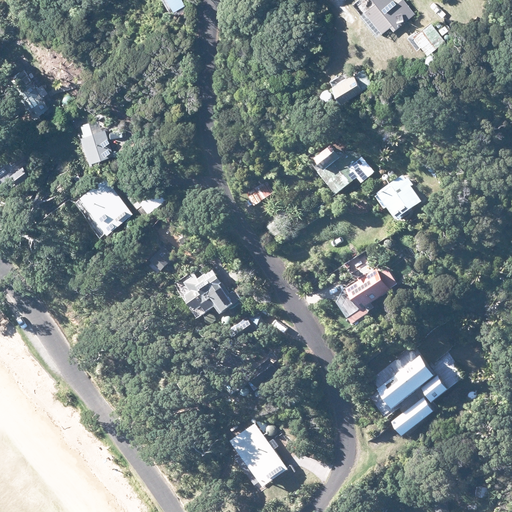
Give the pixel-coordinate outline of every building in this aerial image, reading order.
[(165,0),(163,1),(170,14),(185,6),(181,0),(165,0)] [(371,0),(373,1),(361,10),(379,32),(387,25),(391,30),(413,12),(403,0),(371,0)] [(426,54),(444,40),(431,23),(413,37),(426,54)] [(353,75),(330,85),(338,102),(360,90),(360,89),(371,84),(364,70),(353,75)] [(13,81),(38,117),(52,108),(27,71),(13,81)] [(103,119),(85,125),(88,137),(85,138),(94,164),(118,157),(109,130),(106,131),(103,119)] [(330,146),(312,160),(321,171),(317,174),(333,195),(355,178),(359,184),(374,172),(357,150),(342,162),(330,146)] [(21,184),(33,175),(27,167),(15,175),(21,184)] [(78,178),(82,184),(95,174),(91,168),(78,178)] [(402,176),(375,194),(393,220),(419,202),(402,176)] [(86,197),(112,233),(138,213),(111,178),(86,197)] [(265,198),(272,193),(266,182),(246,195),(253,206),(262,201),(264,205),(268,203),(265,198)] [(285,188),(294,199),(301,194),(292,182),(285,188)] [(152,213),(171,199),(162,188),(143,202),(152,213)] [(302,259),(315,252),(311,244),(297,251),(302,259)] [(374,271),(344,291),(358,312),(388,291),(386,287),(396,281),(387,268),(377,275),(374,271)] [(196,278),(189,284),(192,288),(189,291),(193,296),(192,297),(195,301),(194,302),(200,310),(201,309),(204,312),(208,309),(213,315),(222,308),(227,315),(247,301),(241,293),(236,297),(227,286),(229,285),(216,269),(203,280),(197,273),(194,275),(196,278)] [(462,379),(448,360),(429,374),(416,357),(402,369),(400,366),(374,386),(394,412),(426,389),(435,400),(462,379)] [(272,359),(251,377),(262,390),(288,368),(281,361),(277,365),(272,359)] [(235,443),(269,488),(294,469),(260,424),(235,443)] [(476,487),(476,498),(487,498),(487,488),(476,487)] [(433,505),(434,511),(449,511),(446,502),(433,505)]
